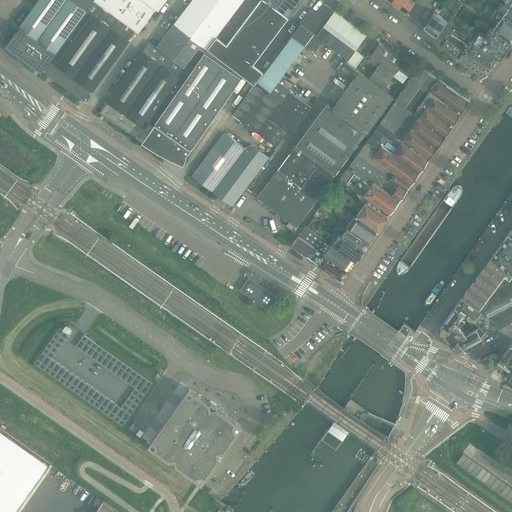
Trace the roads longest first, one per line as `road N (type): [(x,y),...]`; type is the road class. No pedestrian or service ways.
road 1 (secondary): [(337,306),(94,150)]
road 2 (unclassified): [(253,399),(98,299),(7,265)]
road 3 (unclassified): [(337,306),(487,95)]
road 4 (residential): [(411,355),(511,216)]
road 5 (residential): [(487,95),(355,0)]
road 6 (unclassified): [(15,252),(94,150)]
road 7 (unclassified): [(75,140),(16,234),(15,252)]
